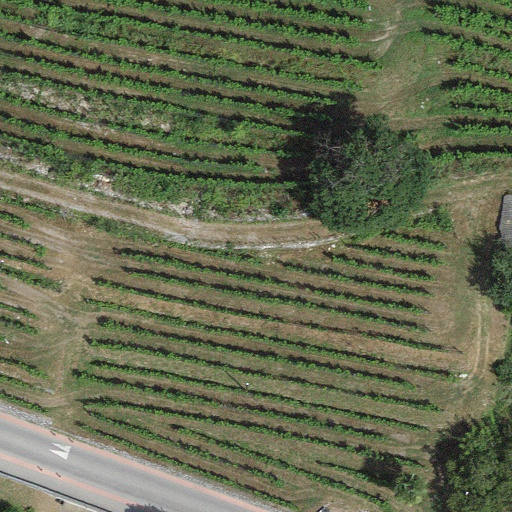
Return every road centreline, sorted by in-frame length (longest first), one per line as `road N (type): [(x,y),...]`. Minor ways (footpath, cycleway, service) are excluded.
road 1 (track): [(0,118),(95,169),(409,256),(511,296)]
road 2 (unclassified): [(175,511),(0,436)]
